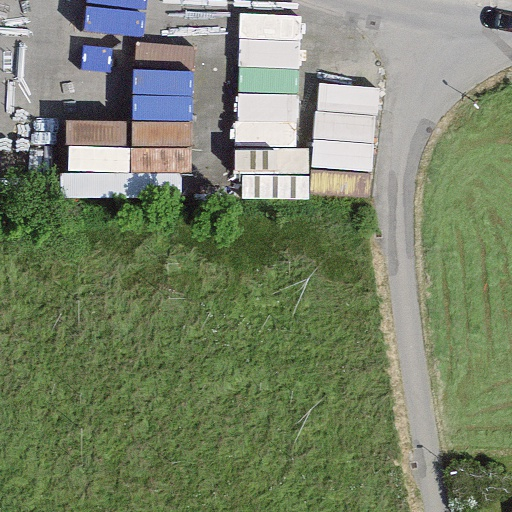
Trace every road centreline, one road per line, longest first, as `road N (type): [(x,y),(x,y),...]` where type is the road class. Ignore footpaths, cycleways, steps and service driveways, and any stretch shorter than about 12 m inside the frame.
road 1 (residential): [(436,511),(388,205),(426,45)]
road 2 (residential): [(426,45),(306,0)]
